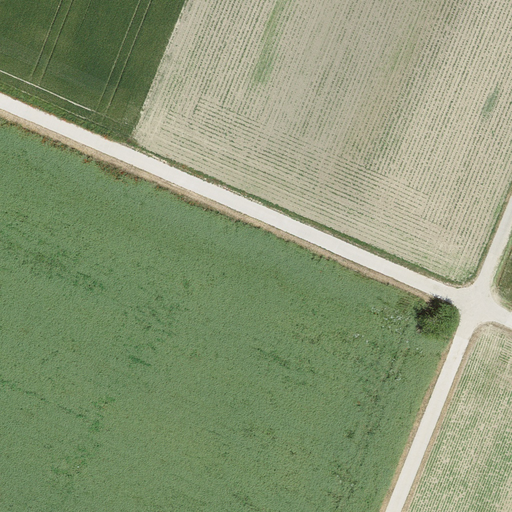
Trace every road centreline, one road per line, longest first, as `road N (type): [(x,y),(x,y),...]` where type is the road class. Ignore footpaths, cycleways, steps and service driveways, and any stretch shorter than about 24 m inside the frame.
road 1 (track): [(0,100),(511,321)]
road 2 (track): [(394,511),(475,306)]
